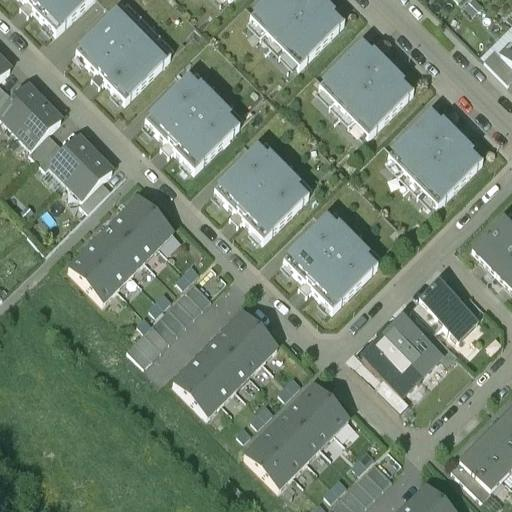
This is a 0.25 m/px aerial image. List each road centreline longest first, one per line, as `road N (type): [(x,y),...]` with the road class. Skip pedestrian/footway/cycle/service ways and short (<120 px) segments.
road 1 (residential): [(0,29),(328,360)]
road 2 (residential): [(328,360),(420,453),(511,363)]
road 3 (residential): [(384,0),(511,129)]
road 4 (residential): [(328,360),(435,253)]
